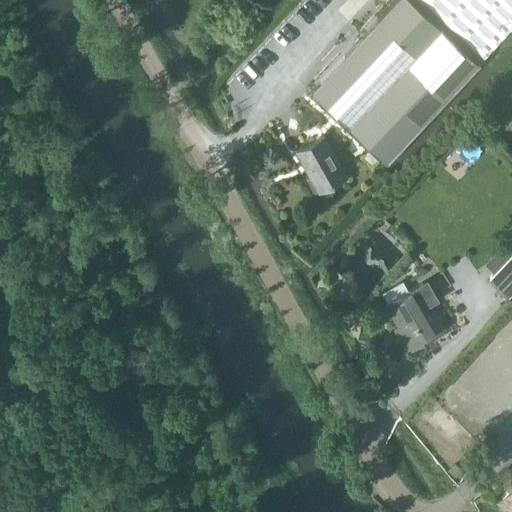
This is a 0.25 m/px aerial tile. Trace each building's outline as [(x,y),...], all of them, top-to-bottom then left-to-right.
[(511,0),(422,0),(481,56),(511,22),(511,0)] [(319,190),(345,175),(323,135),(296,150),(310,175),(306,177),(314,191),(318,188),(319,190)] [(511,252),(488,278),(508,296),(511,291),(511,252)] [(422,282),(386,303),(410,346),(444,328),(430,304),(434,301),(434,297),(427,284),(422,282)] [(511,484),(500,498),(511,508),(511,484)]
